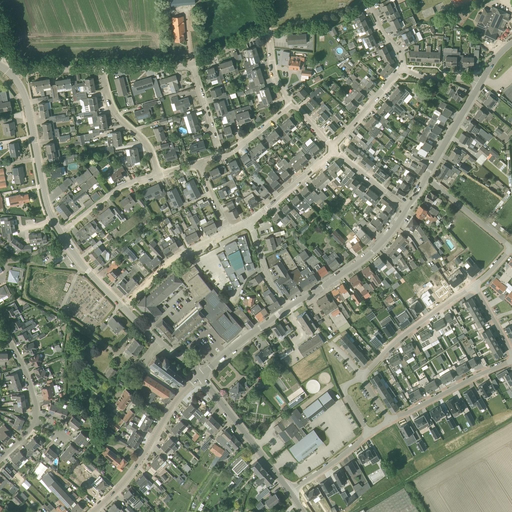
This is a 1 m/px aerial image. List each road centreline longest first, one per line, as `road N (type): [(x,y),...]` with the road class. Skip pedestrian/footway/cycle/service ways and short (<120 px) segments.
road 1 (tertiary): [(92,511),(200,375)]
road 2 (secondary): [(288,307),(378,243),(406,209)]
road 3 (tertiary): [(52,220),(28,108),(11,74)]
road 4 (secondary): [(288,492),(200,375)]
road 5 (residential): [(473,286),(361,376)]
road 6 (residential): [(511,360),(389,420)]
road 7 (residential): [(121,306),(167,263),(227,231)]
road 8 (residential): [(158,175),(142,137),(113,111),(100,66)]
